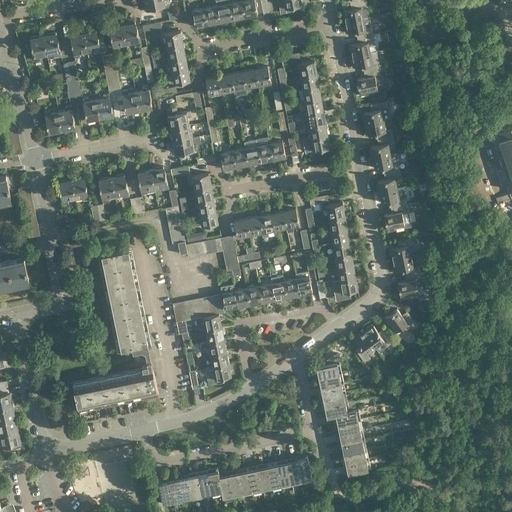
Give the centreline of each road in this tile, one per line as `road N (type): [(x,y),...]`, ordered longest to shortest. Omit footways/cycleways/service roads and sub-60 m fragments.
road 1 (residential): [(149,431),(158,464),(315,432),(296,354)]
road 2 (residential): [(340,324),(374,299),(380,281),(359,165)]
road 3 (residential): [(251,385),(240,324),(321,309),(340,324)]
road 4 (residential): [(359,165),(331,23)]
road 5 (residential): [(45,449),(17,314)]
road 6 (residential): [(201,48),(331,23)]
road 7 (residential): [(230,191),(359,165)]
